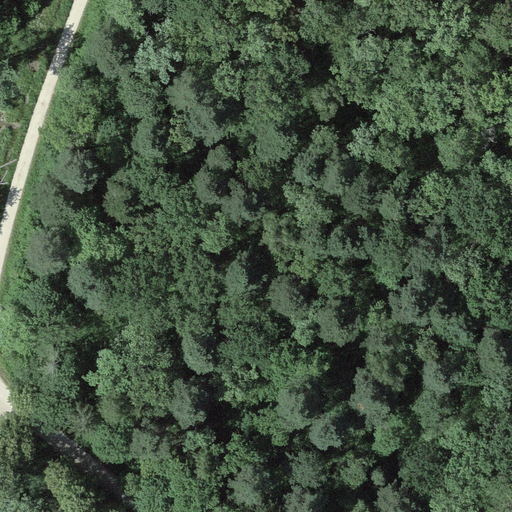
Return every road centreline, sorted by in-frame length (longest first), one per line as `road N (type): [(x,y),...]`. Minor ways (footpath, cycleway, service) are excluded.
road 1 (track): [(82,0),(0,256)]
road 2 (track): [(156,511),(0,381)]
